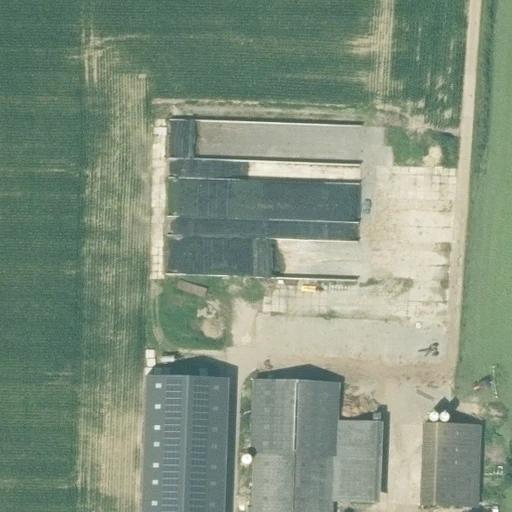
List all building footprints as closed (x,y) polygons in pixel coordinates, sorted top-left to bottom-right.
[(408,239),(428,242),(432,221),(412,218),(408,239)] [(167,236),(166,275),(360,280),(361,268),(348,267),(349,249),(333,249),(333,267),(324,267),(324,241),(167,236)] [(441,278),(442,261),(421,260),(420,277),(441,278)] [(141,377),(136,511),(221,511),(226,380),(141,377)] [(332,511),(333,502),(376,503),(379,427),(338,426),(339,384),(252,381),(249,455),(254,455),(251,511),(332,511)] [(481,426),(422,424),(419,506),(477,509),(481,426)]
